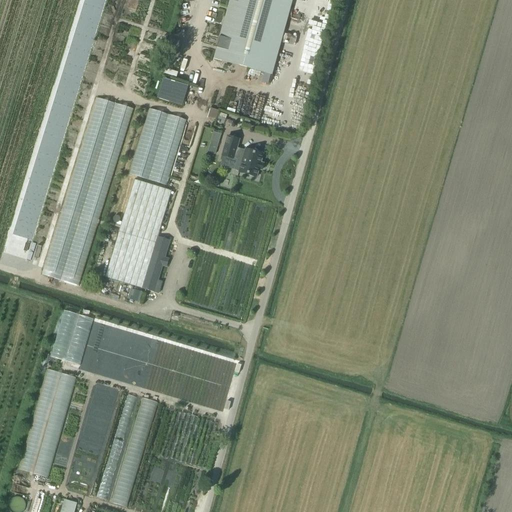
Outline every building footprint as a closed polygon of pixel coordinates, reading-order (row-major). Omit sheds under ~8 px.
[(228,0),(212,61),(271,77),(291,0),(228,0)] [(307,23),(302,46),(308,47),(312,24),(307,23)] [(169,39),(167,47),(178,50),(180,42),(169,39)] [(150,92),(148,108),(183,112),(185,96),(150,92)] [(174,133),(178,116),(146,108),(141,125),(174,133)] [(168,156),(172,140),(139,131),(135,147),(168,156)] [(215,155),(220,137),(213,135),(208,153),(215,155)] [(227,137),(220,160),(232,163),(232,162),(241,164),(240,166),(236,165),(233,174),(238,175),(237,177),(255,182),(262,155),(245,150),(245,152),(236,149),(238,140),(227,137)] [(132,154),(129,166),(163,176),(166,164),(132,154)] [(134,180),(104,278),(153,293),(169,241),(157,237),(170,191),(134,180)]
